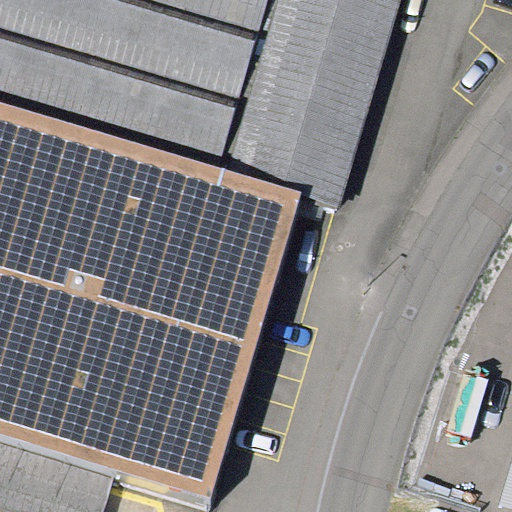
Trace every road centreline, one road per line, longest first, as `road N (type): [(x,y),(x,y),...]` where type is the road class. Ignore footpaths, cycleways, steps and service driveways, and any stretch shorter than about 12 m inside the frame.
road 1 (unknown): [(360,461),(338,416),(330,356),(338,275),(458,0)]
road 2 (residential): [(347,511),(377,397),(433,275),(511,163)]
